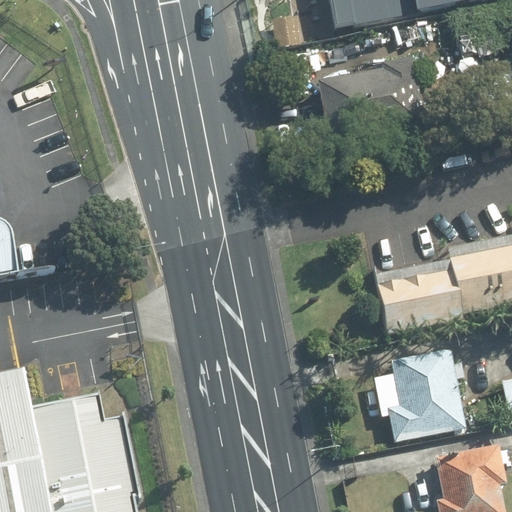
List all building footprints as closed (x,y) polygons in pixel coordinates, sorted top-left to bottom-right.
[(328,0),(334,32),(497,0),(328,0)] [(394,71),(323,84),(335,146),(430,128),(417,61),(393,66),(394,71)] [(0,282),(20,280),(13,240),(10,233),(3,229),(0,228),(0,282)] [(511,248),(373,275),(385,336),(511,311),(511,248)] [(453,356),(395,368),(404,411),(389,414),(397,448),(469,432),(453,356)] [(0,381),(0,511),(127,511),(104,396),(30,411),(23,377),(0,381)] [(503,449),(440,461),(448,504),(443,505),(443,511),(507,511),(503,487),(510,486),(503,449)]
